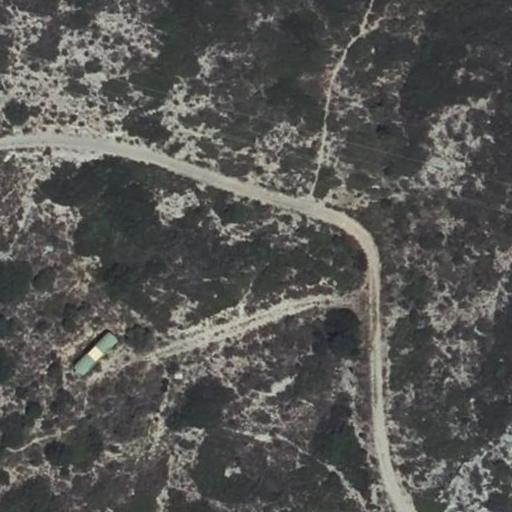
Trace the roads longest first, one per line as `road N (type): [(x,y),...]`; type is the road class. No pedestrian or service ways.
road 1 (track): [(0,143),(127,150),(313,209),(367,238),(386,455),(420,511)]
road 2 (track): [(378,310),(319,297),(123,362)]
